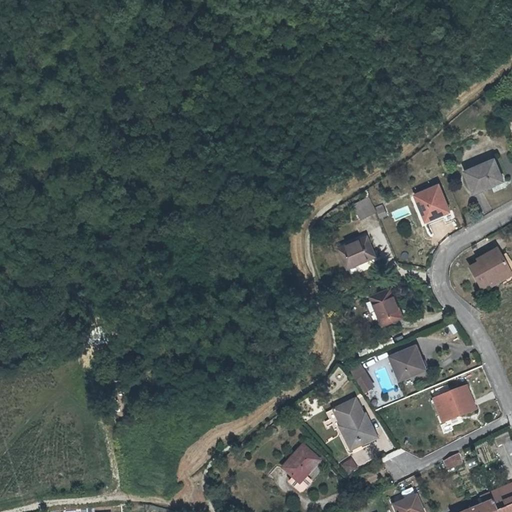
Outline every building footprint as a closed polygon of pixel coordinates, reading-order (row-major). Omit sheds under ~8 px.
[(490,188),(503,183),(494,160),(480,167),(465,173),(474,192),(489,186),(490,188)] [(440,187),(416,196),(423,211),(426,210),(430,220),(450,212),(440,187)] [(357,206),(362,219),(372,213),(367,201),(357,206)] [(380,217),(386,214),(381,204),(375,207),(380,217)] [(362,219),(357,206),(351,209),(357,221),(362,219)] [(344,271),(371,260),(362,240),(335,251),(344,271)] [(497,251),(478,262),(479,266),(471,270),(482,290),(490,286),(492,289),(502,283),(500,280),(510,274),(497,251)] [(379,327),(399,319),(388,291),(368,299),(379,327)] [(408,377),(423,370),(414,347),(389,358),(397,378),(406,374),(408,377)] [(357,358),(347,365),(364,392),(375,386),(357,358)] [(459,419),(473,414),(465,390),(432,402),(440,424),(452,419),(452,418),(458,415),(459,419)] [(358,442),(360,445),(374,438),(363,416),(362,416),(354,400),(332,410),(340,427),(339,428),(341,432),(348,446),(358,442)] [(340,427),(332,410),(327,413),(335,429),(344,448),(345,450),(346,451),(347,452),(348,452),(349,452),(350,452),(360,447),(360,445),(358,442),(348,446),(341,432),(339,428),(340,427)] [(319,462),(302,447),(282,470),(293,480),(289,485),(299,493),(302,493),(310,484),(305,479),(319,462)] [(459,453),(452,457),(456,467),(464,464),(459,453)] [(449,458),(446,460),(450,470),(456,467),(452,457),(449,458)] [(350,460),(341,466),(346,474),(355,469),(350,460)] [(502,487),(490,492),(493,499),(505,494),(502,487)] [(511,511),(511,490),(505,494),(493,499),(473,508),(462,511),(511,511)] [(493,499),(490,492),(481,496),(484,503),(493,499)] [(424,511),(417,495),(394,505),(396,511),(424,511)]
